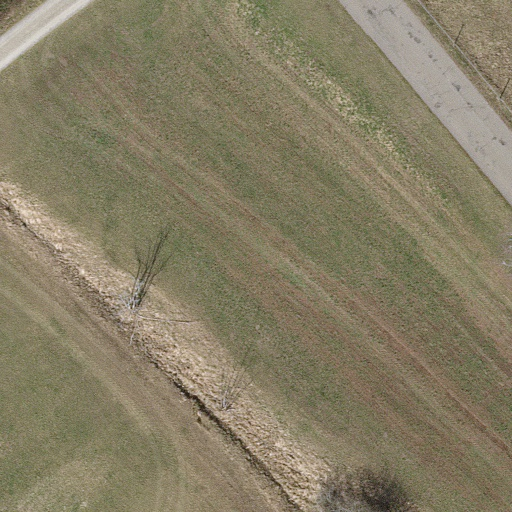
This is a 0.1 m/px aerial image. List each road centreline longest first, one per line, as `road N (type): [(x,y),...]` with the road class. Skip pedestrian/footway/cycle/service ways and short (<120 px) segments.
road 1 (track): [(0,244),(132,371),(256,511)]
road 2 (tertiary): [(362,0),(511,173)]
